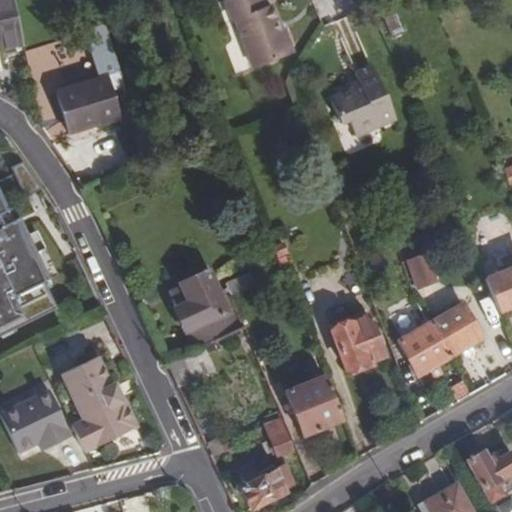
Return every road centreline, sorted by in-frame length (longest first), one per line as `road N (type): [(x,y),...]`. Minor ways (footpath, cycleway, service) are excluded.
road 1 (residential): [(0,112),(19,126),(90,230),(195,465)]
road 2 (residential): [(511,388),(309,511)]
road 3 (residential): [(195,465),(7,511)]
